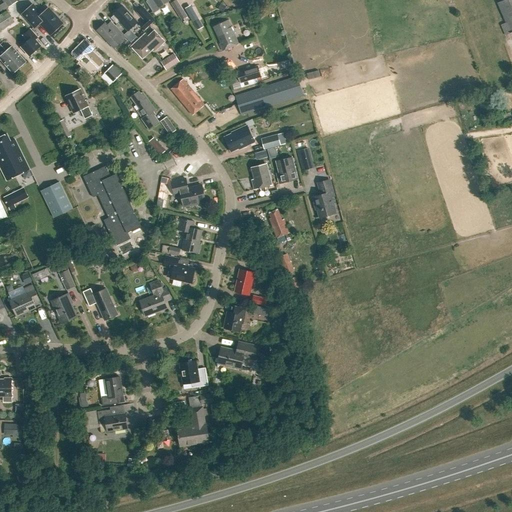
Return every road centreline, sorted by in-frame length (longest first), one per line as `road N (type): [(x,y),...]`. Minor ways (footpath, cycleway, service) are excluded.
road 1 (primary): [(511,369),(362,444),(159,511)]
road 2 (residential): [(80,23),(207,151),(230,207)]
road 3 (primary): [(318,511),(511,453)]
road 4 (residential): [(141,346),(182,336),(203,317),(230,207)]
road 5 (residential): [(0,348),(141,346)]
